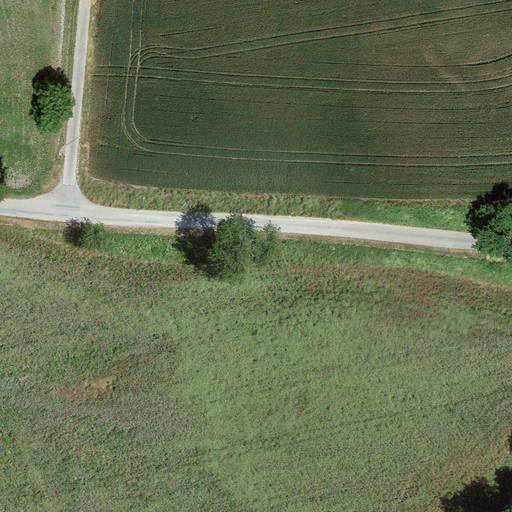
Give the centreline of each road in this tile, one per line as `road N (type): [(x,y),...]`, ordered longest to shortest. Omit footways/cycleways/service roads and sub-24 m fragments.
road 1 (unclassified): [(0,206),(511,244)]
road 2 (track): [(65,210),(85,0)]
